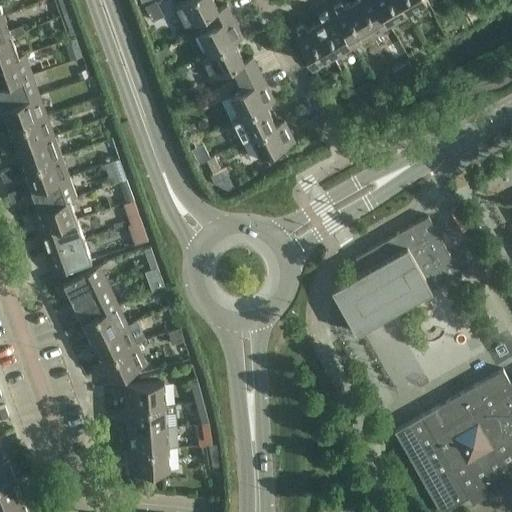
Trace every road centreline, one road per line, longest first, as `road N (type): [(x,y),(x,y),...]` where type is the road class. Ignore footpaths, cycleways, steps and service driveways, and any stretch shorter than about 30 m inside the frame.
road 1 (secondary): [(206,239),(171,200),(99,0)]
road 2 (residential): [(74,511),(64,452),(0,281)]
road 3 (secondary): [(255,511),(243,321)]
road 4 (tertiary): [(511,111),(366,190)]
